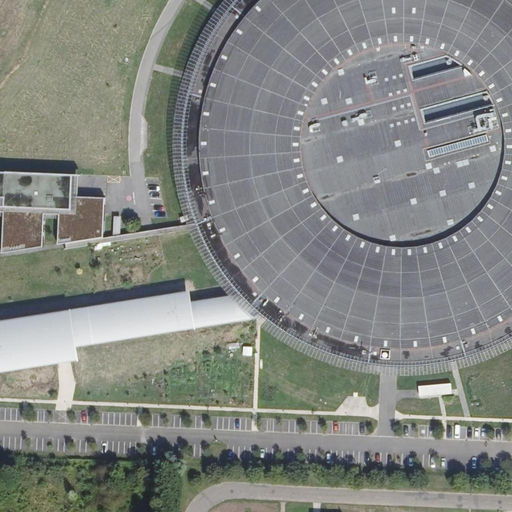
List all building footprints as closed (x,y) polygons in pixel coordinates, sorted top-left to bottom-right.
[(181,90),(178,105),(176,120),(175,135),(175,150),(176,166),(178,181),(182,196),(186,210),(191,225),(193,230),(199,242),(205,253),(211,264),(219,275),(227,285),(235,295),(249,308),(260,318),(263,320),(275,329),(288,337),(302,344),(316,351),(330,356),(344,360),(359,364),(374,366),(389,368),(405,368),(422,367),(437,365),(453,362),(469,358),(484,353),(499,346),(511,339),(511,0),(224,0),(219,7),(217,10),(210,20),(202,33),(195,47),(190,61),(185,75),(181,90)] [(79,176),(0,172),(0,212),(4,213),(3,254),(43,247),(45,214),(60,215),(58,245),(64,244),(103,238),(105,198),(78,199),(79,187),(79,176)] [(122,216),(114,216),(113,236),(121,235),(122,216)] [(193,230),(191,225),(103,238),(64,244),(65,250),(193,230)] [(191,291),(73,310),(79,348),(197,329),(193,301),(191,291)] [(193,301),(197,329),(260,318),(249,308),(235,295),(193,301)] [(0,373),(64,364),(81,361),(79,348),(73,310),(0,322),(0,373)] [(253,346),(243,346),(243,355),(252,355),(253,346)] [(451,384),(419,386),(419,395),(420,398),(440,397),(452,395),(452,392),(451,384)]
